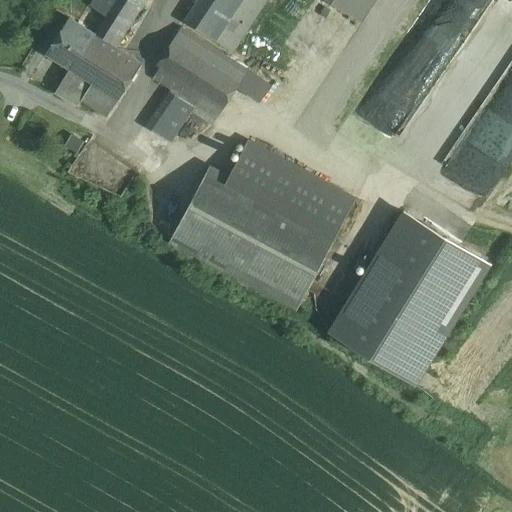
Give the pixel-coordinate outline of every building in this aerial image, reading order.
[(93,0),(90,5),(107,16),(96,34),(98,35),(75,71),(82,76),(67,100),(77,106),(81,99),(107,116),(142,63),(117,47),(146,0),(93,0)] [(199,0),(186,21),(234,52),(267,0),(199,0)] [(374,0),(331,0),(362,19),(374,0)] [(371,120),(378,130),(380,126),(390,139),(412,96),(471,127),(489,92),(496,91),(507,71),(511,73),(511,0),(508,0),(500,15),(453,23),(449,1),(440,17),(413,22),(392,61),(411,71),(414,89),(411,89),(412,95),(392,110),(372,99),(385,118),(371,120)] [(96,34),(70,17),(47,54),(70,68),(75,71),(98,35),(96,34)] [(271,84),(182,27),(175,38),(241,81),(238,86),(260,101),(271,84)] [(241,81),(175,38),(158,64),(224,107),(237,87),(238,86),(241,81)] [(224,107),(158,64),(151,76),(165,85),(162,90),(168,94),(160,108),(183,123),(192,111),(213,125),(224,107)] [(70,68),(55,92),(67,100),(82,76),(75,71),(70,68)] [(183,123),(160,108),(147,126),(171,142),(183,123)] [(303,170),(248,141),(230,175),(212,166),(172,241),(297,307),(355,198),(303,170)] [(407,213),(334,332),(413,381),(445,329),(448,331),(490,263),(407,213)]
